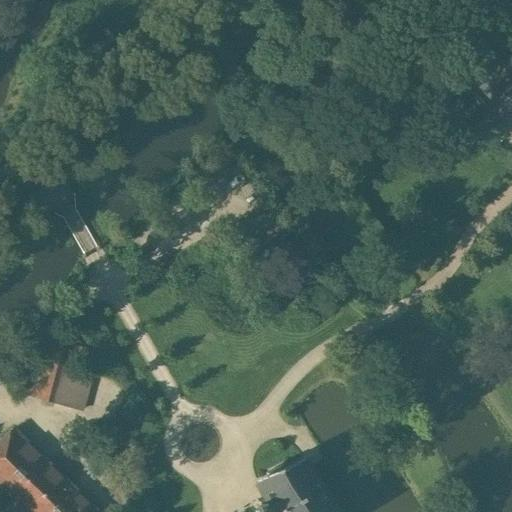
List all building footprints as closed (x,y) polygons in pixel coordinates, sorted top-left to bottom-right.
[(511,78),(510,78),(502,110),(511,112),(511,78)] [(47,365),(34,361),(27,385),(31,386),(29,395),(57,404),(74,344),(54,339),(47,365)] [(98,511),(15,430),(0,444),(0,483),(28,511),(98,511)] [(339,511),(305,459),(284,469),(268,476),(257,482),(269,503),(261,504),(256,509),(256,511),(339,511)] [(282,465),(267,473),(268,476),(284,469),(282,465)]
